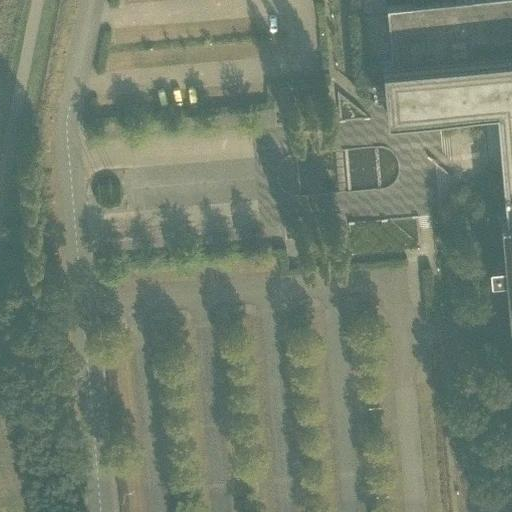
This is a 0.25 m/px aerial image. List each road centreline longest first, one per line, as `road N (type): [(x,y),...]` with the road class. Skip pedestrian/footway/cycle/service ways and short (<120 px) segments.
road 1 (unclassified): [(0,196),(37,0)]
road 2 (unclassified): [(42,511),(0,363)]
